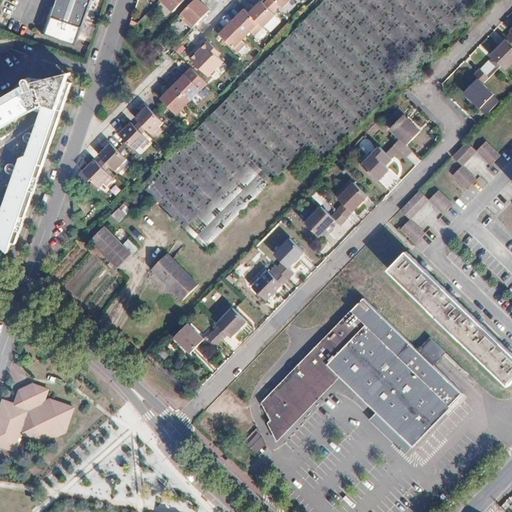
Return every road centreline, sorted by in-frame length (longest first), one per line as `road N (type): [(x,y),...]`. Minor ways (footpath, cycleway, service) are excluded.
road 1 (residential): [(19,296),(125,0)]
road 2 (tertiary): [(267,511),(125,381)]
road 3 (tertiary): [(125,381),(160,434),(238,511)]
road 4 (tertiary): [(125,381),(19,296)]
